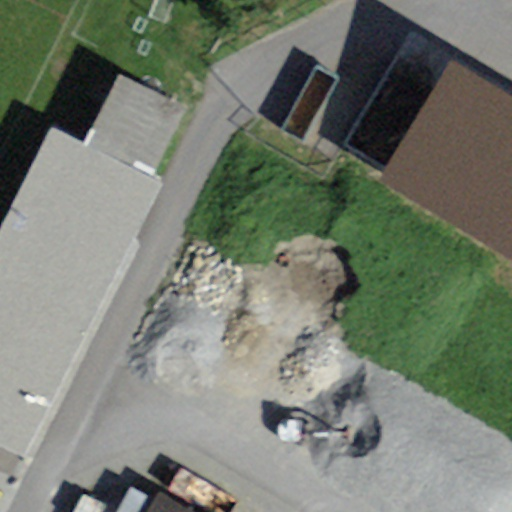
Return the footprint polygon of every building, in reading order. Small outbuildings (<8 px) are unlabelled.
[(123,87),(93,145),(142,170),(171,111),(123,87)] [(0,468),(80,312),(0,271),(0,468)] [(71,351),(10,469),(32,481),(94,363),(71,351)] [(106,364),(47,476),(82,493),(125,413),(121,411),(137,379),(106,364)] [(189,511),(161,494),(150,511),(189,511)]
